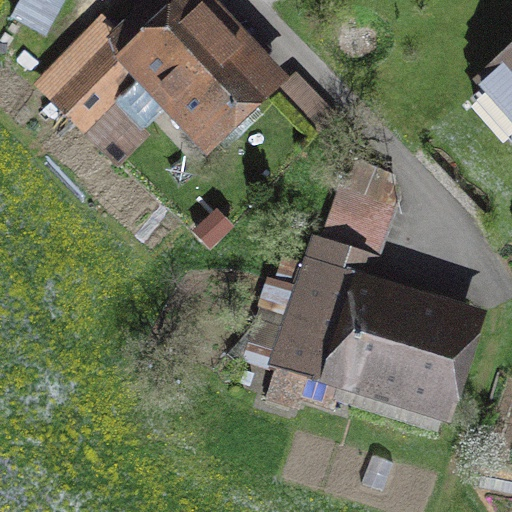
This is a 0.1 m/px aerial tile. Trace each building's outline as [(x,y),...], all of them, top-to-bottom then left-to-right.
[(191,0),(158,0),(119,37),(118,37),(137,57),(136,58),(143,65),(208,135),(267,80),(191,0)] [(118,37),(119,37),(117,34),(53,100),(82,128),(121,89),(143,65),(136,58),(137,57),(118,37)] [(511,58),(489,79),(511,105),(511,58)] [(322,239),(379,259),(398,205),(340,185),(322,239)] [(322,239),(268,397),(289,404),(294,390),(333,403),(340,381),(436,413),(462,332),(365,301),(379,259),(322,239)]
